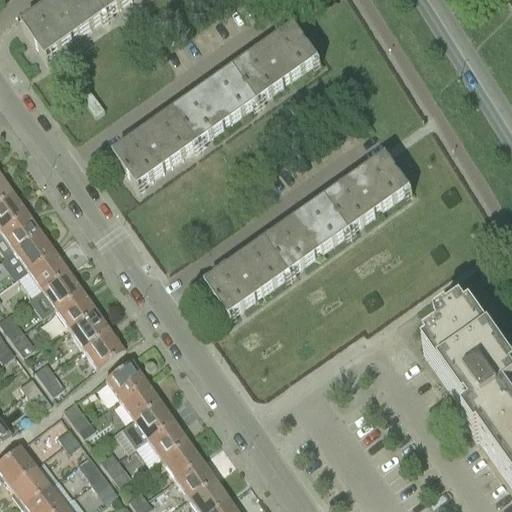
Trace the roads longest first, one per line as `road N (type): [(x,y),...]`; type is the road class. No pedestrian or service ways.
road 1 (residential): [(475,511),(368,365),(252,445)]
road 2 (residential): [(63,177),(288,20)]
road 3 (residential): [(155,308),(368,155)]
road 4 (secondary): [(416,0),(511,153)]
road 5 (tertiary): [(252,445),(155,308)]
road 6 (tertiary): [(155,308),(63,177)]
